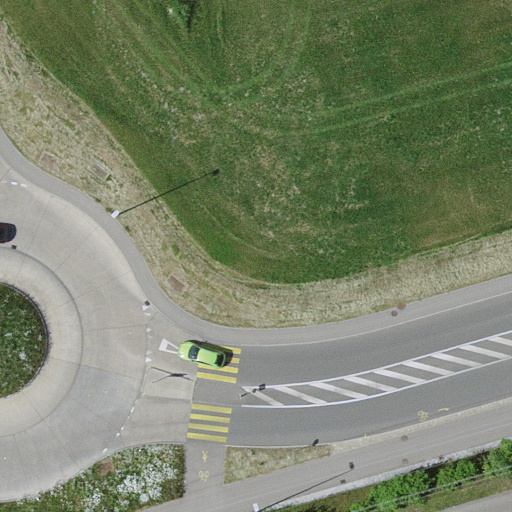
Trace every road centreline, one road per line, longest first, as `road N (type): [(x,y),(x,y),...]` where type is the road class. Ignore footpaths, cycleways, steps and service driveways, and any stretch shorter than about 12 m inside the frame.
road 1 (secondary): [(107,372),(275,399),(404,376),(511,345)]
road 2 (secondary): [(107,372),(110,327),(97,285),(69,250),(31,226),(0,220)]
road 3 (secondary): [(0,463),(62,441),(90,410),(107,372)]
